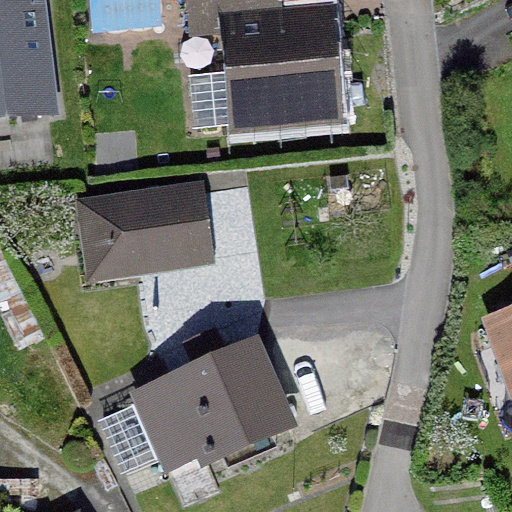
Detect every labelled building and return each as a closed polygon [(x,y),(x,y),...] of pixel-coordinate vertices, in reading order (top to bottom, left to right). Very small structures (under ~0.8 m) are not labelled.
[(328,119),(320,23),(309,24),(307,0),(250,0),(253,29),(224,31),(231,113),(261,110),(262,125),(328,119)] [(0,132),(65,124),(51,15),(0,21),(0,132)] [(136,271),(203,261),(194,197),(96,211),(102,255),(133,251),(136,271)] [(511,359),(511,321),(500,326),(511,359)] [(281,430),(248,354),(169,389),(170,391),(137,406),(166,474),(200,460),(201,464),(281,430)]
